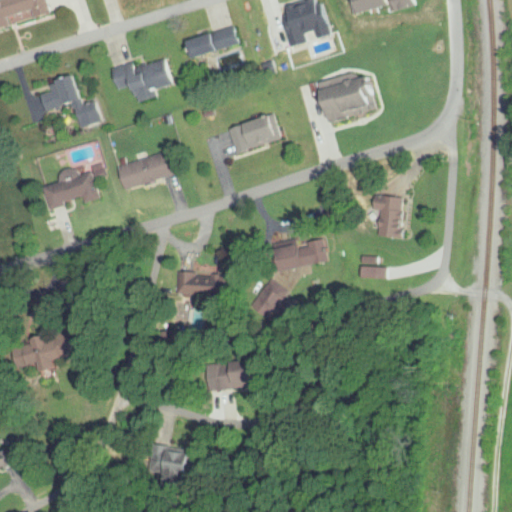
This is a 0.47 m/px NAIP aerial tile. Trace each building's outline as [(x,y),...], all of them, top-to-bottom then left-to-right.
[(0,0),(0,31),(49,18),(43,0),(0,0)] [(395,6),(396,12),(421,6),(419,0),(349,0),(353,16),(395,6)] [(190,44),(196,61),(246,44),(240,27),(190,44)] [(137,65),(116,69),(121,90),(136,87),(139,103),(155,100),(153,91),(177,86),(172,62),(138,68),(137,65)] [(384,112),(376,72),(324,83),(332,123),(384,112)] [(59,82),(62,92),(44,97),(48,112),(85,102),(78,76),(59,82)] [(287,139),(279,116),(232,132),(240,156),(287,139)] [(173,152),(121,167),(127,191),(180,176),(173,152)] [(103,200),(97,173),(48,185),(53,207),(86,200),(87,204),(103,200)] [(384,202),(384,238),(406,238),(406,202),(384,202)] [(267,364),(236,364),(236,386),(267,386),(267,364)] [(0,454),(0,477),(23,470),(16,449),(0,454)]
